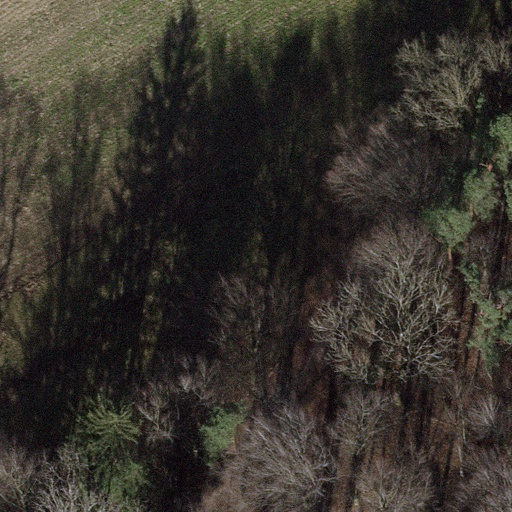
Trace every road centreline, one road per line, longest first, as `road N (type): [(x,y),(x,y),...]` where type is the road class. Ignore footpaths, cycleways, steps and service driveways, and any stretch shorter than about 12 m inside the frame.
road 1 (track): [(35,511),(394,254)]
road 2 (track): [(394,254),(185,511)]
road 3 (track): [(394,254),(511,141)]
